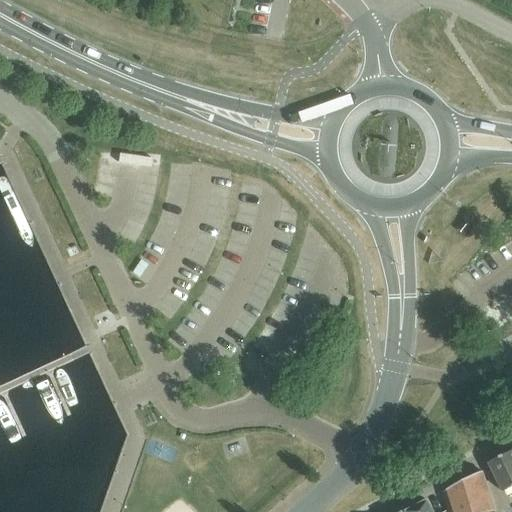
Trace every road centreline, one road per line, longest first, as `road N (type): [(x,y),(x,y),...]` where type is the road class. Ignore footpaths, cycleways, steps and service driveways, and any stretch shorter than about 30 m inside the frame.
road 1 (unclassified): [(355,459),(271,409),(200,419),(173,403),(50,142),(0,100)]
road 2 (primary): [(186,100),(0,14)]
road 3 (primary): [(186,100),(251,134),(328,159)]
road 4 (tertiary): [(355,459),(390,383),(400,316)]
road 5 (primary): [(334,116),(186,100)]
road 6 (tertiary): [(400,316),(408,308),(405,232),(414,201)]
